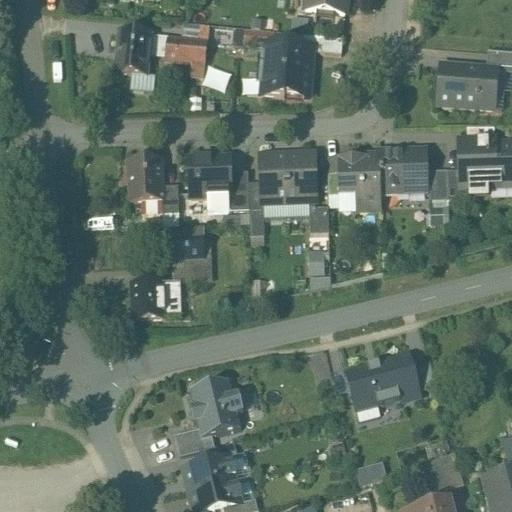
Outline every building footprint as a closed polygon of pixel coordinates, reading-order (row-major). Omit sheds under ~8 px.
[(305,0),(304,12),(345,17),(346,0),(305,0)] [(504,49),(511,48),(511,22),(503,23),(504,49)] [(151,37),(118,34),(114,75),(147,78),(149,58),(151,38),(151,37)] [(159,39),(151,38),(149,58),(157,59),(159,39)] [(343,41),(304,38),(302,50),(312,51),(312,55),(342,58),(343,41)] [(207,43),(167,40),(164,65),(204,69),(207,43)] [(302,50),(265,47),(260,100),(284,102),(285,99),(308,101),(312,55),(312,51),(302,50)] [(511,56),(487,54),(486,71),(495,72),(495,77),(511,77),(511,56)] [(486,71),(439,69),(436,110),(476,112),(477,101),(493,102),(495,77),(495,72),(486,71)] [(511,147),(485,148),(485,158),(467,159),(468,191),(504,190),(504,182),(511,181),(511,147)] [(424,155),(378,156),(378,160),(379,196),(425,195),(424,155)] [(12,156),(1,157),(2,183),(14,182),(12,156)] [(296,164),(280,165),(280,158),(259,159),(260,208),(315,206),(313,157),(295,158),(296,164)] [(228,160),(188,161),(189,201),(227,200),(229,200),(228,176),(228,160)] [(378,160),(338,161),(339,198),(354,198),(355,212),(380,211),(379,196),(378,160)] [(338,161),(326,161),(327,199),(339,198),(338,161)] [(160,163),(127,164),(128,205),(161,204),(161,190),(160,163)] [(446,174),(429,175),(430,205),(447,204),(446,174)] [(461,174),(446,174),(447,204),(462,204),(461,174)] [(246,176),(228,176),(229,200),(227,200),(227,214),(248,214),(248,213),(246,176)] [(177,189),(161,190),(161,204),(161,218),(177,217),(177,189)] [(327,210),(308,211),(308,237),(328,237),(327,210)] [(262,213),(248,213),(248,214),(248,240),(263,240),(262,213)] [(202,240),(169,241),(170,263),(203,262),(202,240)] [(315,270),(328,270),(329,254),(311,254),(310,286),(314,286),(315,270)] [(161,286),(131,287),(133,323),(163,322),(161,286)] [(179,286),(161,286),(163,322),(180,321),(179,286)] [(367,373),(346,379),(356,417),(400,405),(399,401),(418,396),(408,358),(366,369),(367,373)] [(226,384),(189,393),(193,411),(188,412),(192,426),(197,424),(201,441),(237,432),(234,417),(241,415),(236,397),(230,399),(226,384)] [(456,458),(422,463),(427,495),(461,490),(456,458)] [(228,460),(182,472),(187,495),(234,484),(233,479),(234,478),(232,467),(230,467),(228,460)] [(511,511),(511,478),(482,487),(489,511),(511,511)] [(234,484),(187,495),(191,511),(220,511),(240,507),(234,484)]
